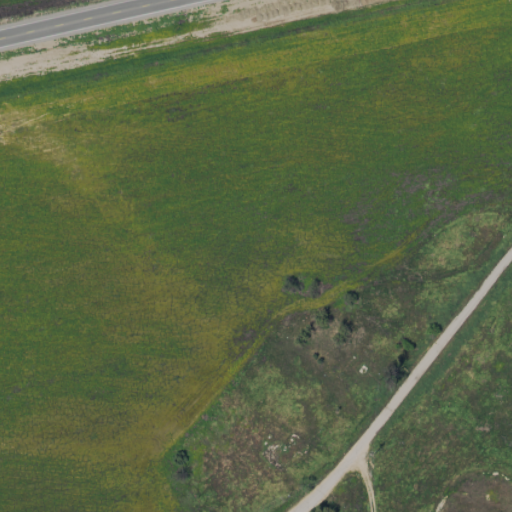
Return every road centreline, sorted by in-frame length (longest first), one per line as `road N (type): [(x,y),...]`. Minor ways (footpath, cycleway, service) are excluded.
road 1 (residential): [(300,511),(511,253)]
road 2 (primary): [(0,37),(165,0)]
